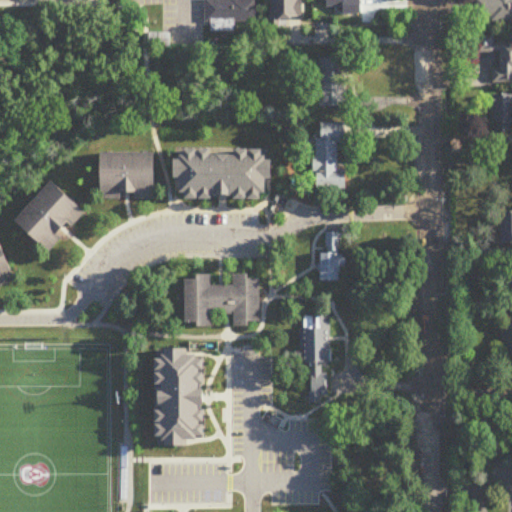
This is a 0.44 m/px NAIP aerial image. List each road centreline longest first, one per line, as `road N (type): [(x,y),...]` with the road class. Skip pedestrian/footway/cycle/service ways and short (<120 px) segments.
road 1 (residential): [(427,0),(433,511)]
road 2 (residential): [(431,216),(313,214),(283,232),(152,241),(118,257),(63,320),(0,322)]
